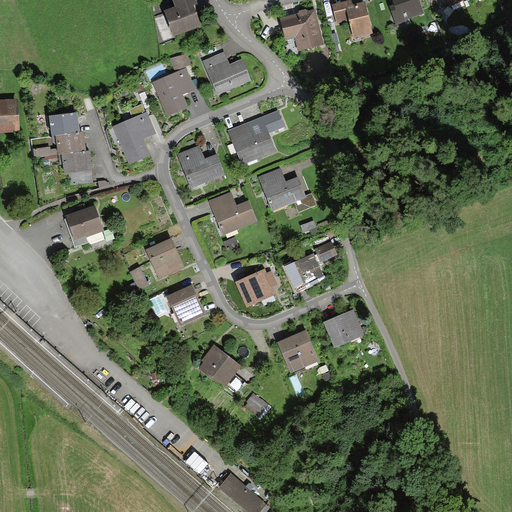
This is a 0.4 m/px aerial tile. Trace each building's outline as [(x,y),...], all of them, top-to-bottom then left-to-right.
[(170,0),(174,10),(164,14),(173,38),(200,28),(193,9),(198,7),(195,0),(170,0)] [(392,0),(395,8),(391,10),(397,25),(424,14),(418,1),(419,0),(392,0)] [(351,2),(331,6),(336,23),(348,20),(353,40),(373,35),(365,2),(352,5),(351,2)] [(294,17),(281,21),(286,41),(295,39),(299,55),(325,48),(315,12),(309,13),(306,11),(300,13),(298,16),(294,17)] [(225,53),(202,62),(216,96),(251,82),(242,61),(230,66),(229,62),(225,53)] [(191,66),(187,56),(169,61),(176,74),(152,85),(168,119),(189,110),(183,96),(184,96),(196,91),(185,69),(191,66)] [(17,102),(0,102),(0,135),(19,134),(17,102)] [(133,121),(114,130),(131,166),(151,158),(144,141),(157,135),(147,114),(145,114),(141,105),(128,111),(133,121)] [(263,119),(269,134),(285,128),(279,112),(263,119)] [(62,157),(87,154),(84,134),(80,135),(78,115),(50,120),(54,150),(50,151),(50,148),(34,150),(36,159),(42,158),(43,163),(58,161),(57,158),(62,157)] [(269,134),(263,119),(229,132),(243,168),(277,154),(269,134)] [(200,148),(179,157),(192,190),(225,177),(217,156),(205,161),(200,148)] [(87,154),(62,157),(64,176),(70,175),(71,185),(93,182),(90,153),(87,154)] [(284,179),(280,169),(258,178),(272,212),(294,204),(298,214),(317,206),(313,196),(306,198),(298,180),(287,185),(284,179)] [(230,194),(208,204),(223,238),(255,223),(247,204),(236,208),(235,205),(230,194)] [(86,212),(66,219),(66,220),(65,221),(75,249),(105,238),(104,234),(106,233),(97,208),(86,212)] [(301,228),(303,233),(317,228),(314,223),(301,228)] [(235,239),(224,244),(227,251),(238,246),(235,239)] [(172,242),(146,253),(159,281),(174,274),(184,270),(172,242)] [(330,244),(315,251),(321,263),(336,256),(330,244)] [(314,255),(285,269),(297,294),(326,281),(319,266),(314,255)] [(141,269),(131,274),(139,290),(149,285),(141,269)] [(264,270),(235,284),(248,310),(277,295),(273,288),(278,285),(271,272),(266,275),(264,270)] [(193,287),(167,300),(181,328),(207,316),(193,287)] [(159,296),(149,300),(156,315),(166,310),(159,296)] [(358,321),(353,308),(324,319),(334,344),(363,333),(358,321)] [(305,328),(278,339),(290,370),(318,359),(305,328)] [(205,360),(200,366),(225,386),(227,383),(239,392),(247,382),(236,373),(243,365),(215,343),(202,359),(205,360)] [(253,393),(243,406),(261,418),(270,405),(253,393)] [(267,511),(270,509),(230,479),(220,492),(246,511),(267,511)]
